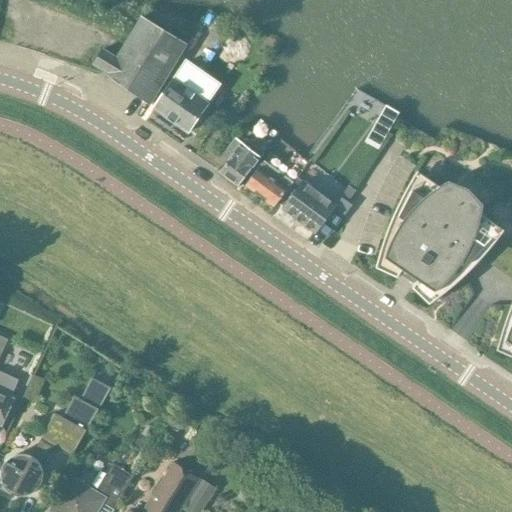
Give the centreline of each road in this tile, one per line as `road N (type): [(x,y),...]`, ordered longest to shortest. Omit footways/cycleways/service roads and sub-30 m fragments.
road 1 (tertiary): [(0,80),(106,128),(511,407)]
road 2 (unknown): [(317,273),(386,161)]
